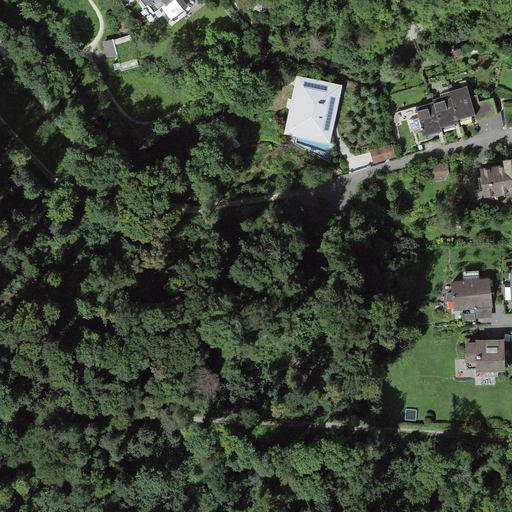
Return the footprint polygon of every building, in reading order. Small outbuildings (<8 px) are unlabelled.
[(170,19),(184,8),(177,0),(143,0),(149,7),(156,1),(170,19)] [(116,40),(106,41),(108,56),(118,55),(116,40)] [(124,70),(140,66),(139,60),(123,65),(124,70)] [(340,84),(298,76),(287,131),(329,140),(335,108),(340,84)] [(473,103),(468,85),(450,90),(451,94),(458,120),(473,116),(476,115),(473,103)] [(458,120),(451,94),(434,99),(435,102),(442,127),(457,123),(459,122),(458,120)] [(476,115),(497,110),(494,98),(473,103),(476,115)] [(435,102),(418,106),(425,135),(440,131),(443,130),(442,127),(435,102)] [(375,163),(395,157),(392,147),(372,152),(375,163)] [(511,157),(502,159),(503,168),(481,170),(483,191),(506,188),(507,196),(511,195),(511,157)] [(430,180),(450,177),(448,165),(428,168),(430,180)] [(453,310),(492,307),(491,295),(490,281),(451,284),(453,310)] [(476,375),(505,373),(504,340),(490,341),(466,342),(467,364),(476,364),(476,375)]
